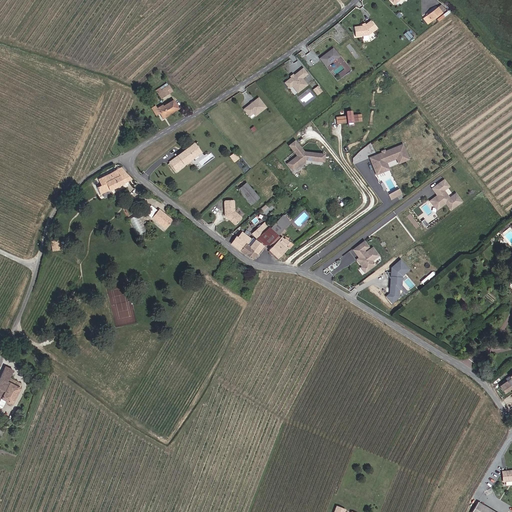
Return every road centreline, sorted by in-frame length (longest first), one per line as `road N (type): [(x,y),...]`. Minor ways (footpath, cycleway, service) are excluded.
road 1 (unclassified): [(511,419),(465,368),(327,283),(255,265),(128,165),(129,154),(358,0)]
road 2 (unknown): [(289,270),(370,201),(341,153),(336,126)]
road 3 (unknown): [(301,272),(440,176)]
